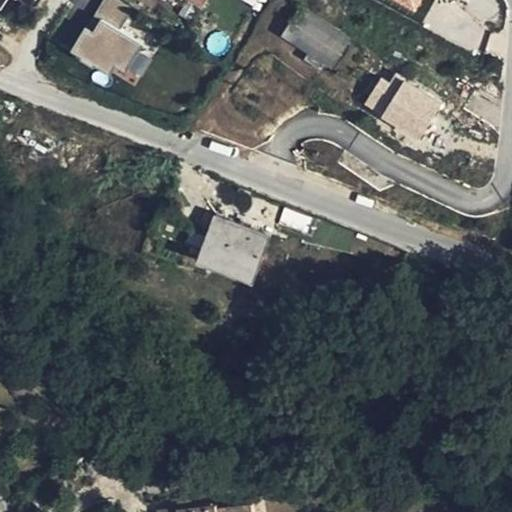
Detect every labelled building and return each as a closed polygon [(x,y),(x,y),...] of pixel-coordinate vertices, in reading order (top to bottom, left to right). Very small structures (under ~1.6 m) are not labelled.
[(83,26),(69,55),(136,88),(147,67),(134,61),(143,43),(118,31),(129,10),(108,0),(104,0),(90,30),(83,26)] [(390,0),(413,13),(421,0),(390,0)] [(353,38),(301,4),(282,33),(333,67),(353,38)] [(376,86),(368,99),(422,134),(442,102),(396,73),(391,83),(385,91),(376,86)] [(382,78),(376,86),(385,91),(391,83),(382,78)] [(464,111),(448,100),(442,108),(459,119),(464,111)] [(493,177),(501,163),(476,146),(467,161),(493,177)] [(217,211),(212,225),(201,254),(254,274),(265,246),(270,232),(217,211)] [(496,219),(477,212),(471,235),(489,242),(496,219)] [(211,485),(184,492),(153,501),(152,501),(154,511),(252,511),(245,482),(213,490),(211,485)] [(151,494),(153,501),(184,492),(182,485),(151,494)]
